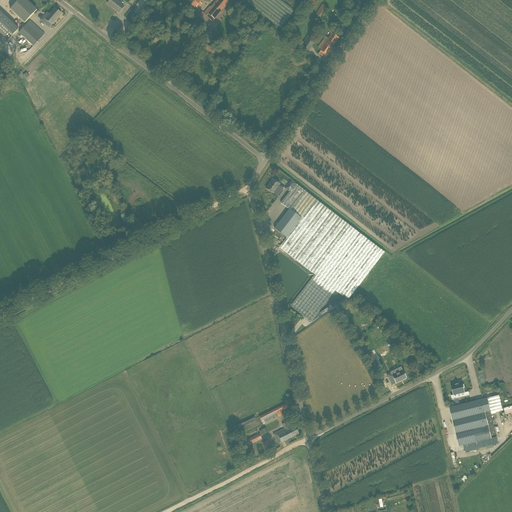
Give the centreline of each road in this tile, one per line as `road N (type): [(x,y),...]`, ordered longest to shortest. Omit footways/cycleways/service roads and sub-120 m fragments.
road 1 (unclassified): [(308,440),(251,207),(252,181),(266,161)]
road 2 (track): [(0,317),(251,186)]
road 3 (unclassified): [(266,161),(58,0)]
road 4 (unclassified): [(308,440),(457,364),(511,312)]
road 5 (unclassified): [(266,161),(375,0)]
road 6 (track): [(308,440),(169,511)]
